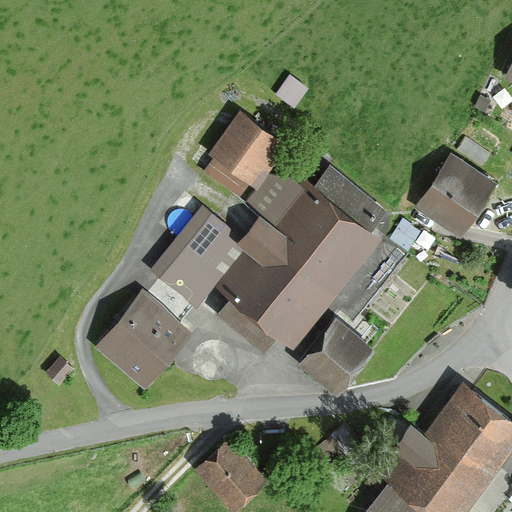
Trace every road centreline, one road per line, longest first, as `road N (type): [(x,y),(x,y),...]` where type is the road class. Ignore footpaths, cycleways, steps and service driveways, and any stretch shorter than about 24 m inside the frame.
road 1 (residential): [(504,348),(395,394),(238,411),(0,454)]
road 2 (track): [(160,216),(82,319),(84,372),(113,431)]
